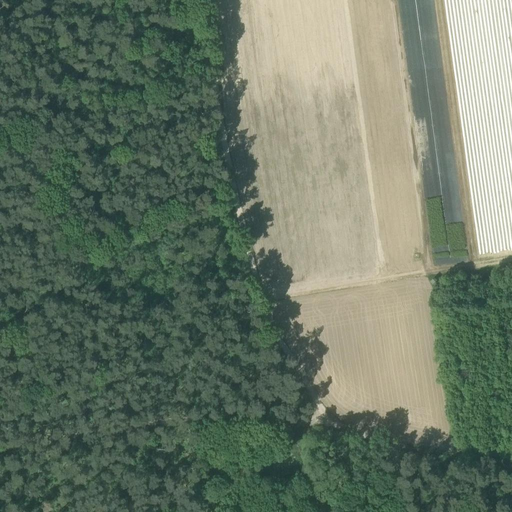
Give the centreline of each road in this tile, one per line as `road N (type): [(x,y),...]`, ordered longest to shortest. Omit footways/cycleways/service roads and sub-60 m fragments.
road 1 (track): [(202,0),(214,124),(261,308),(328,428)]
road 2 (track): [(328,428),(238,410),(0,442)]
road 3 (track): [(511,261),(261,308)]
road 4 (track): [(389,439),(511,463)]
